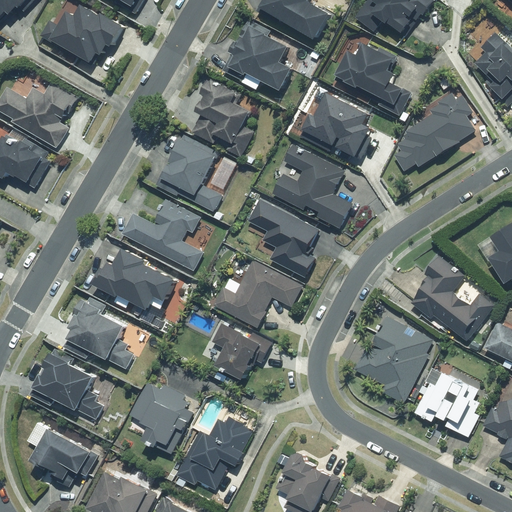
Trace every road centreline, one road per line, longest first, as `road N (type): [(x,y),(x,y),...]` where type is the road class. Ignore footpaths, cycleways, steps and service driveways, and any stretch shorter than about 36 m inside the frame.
road 1 (residential): [(511,511),(347,428),(332,416),(316,369),(370,257),(511,163)]
road 2 (residential): [(61,243),(201,0)]
road 3 (unknown): [(138,110),(21,45)]
road 4 (unknown): [(447,44),(511,148)]
